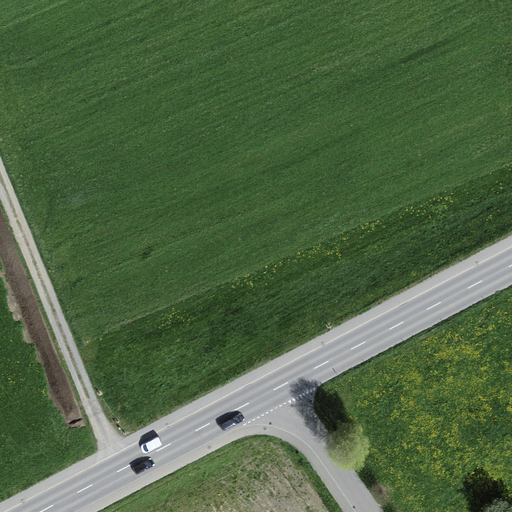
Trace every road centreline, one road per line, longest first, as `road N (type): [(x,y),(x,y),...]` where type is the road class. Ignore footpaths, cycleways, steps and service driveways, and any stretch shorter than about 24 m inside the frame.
road 1 (track): [(123,467),(0,176)]
road 2 (secondary): [(284,383),(38,511)]
road 3 (secondary): [(511,264),(284,383)]
road 4 (unclassified): [(371,511),(284,383)]
